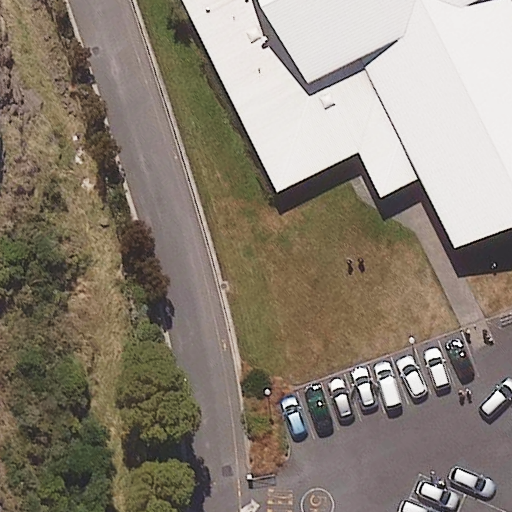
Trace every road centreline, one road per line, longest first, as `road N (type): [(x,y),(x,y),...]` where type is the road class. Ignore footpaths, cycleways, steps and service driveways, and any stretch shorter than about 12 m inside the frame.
road 1 (unknown): [(342,458),(454,415),(511,444)]
road 2 (unknown): [(210,508),(342,458)]
